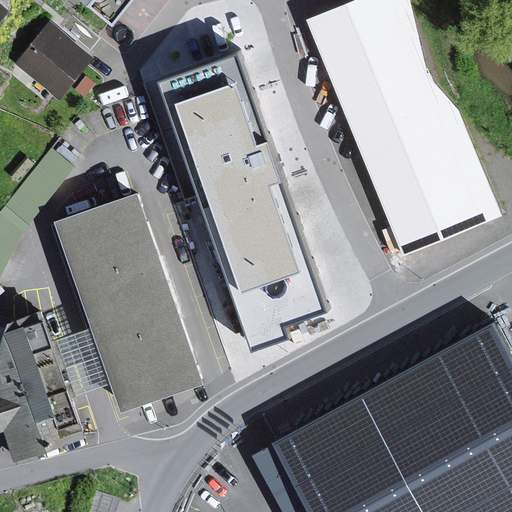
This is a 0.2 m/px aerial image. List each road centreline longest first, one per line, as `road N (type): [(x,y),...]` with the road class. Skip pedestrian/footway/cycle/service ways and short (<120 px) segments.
road 1 (residential): [(404,316),(329,184),(267,0)]
road 2 (residential): [(173,465),(234,409),(404,316)]
road 3 (unclassified): [(0,481),(116,453),(173,465)]
road 4 (residential): [(404,316),(511,258)]
